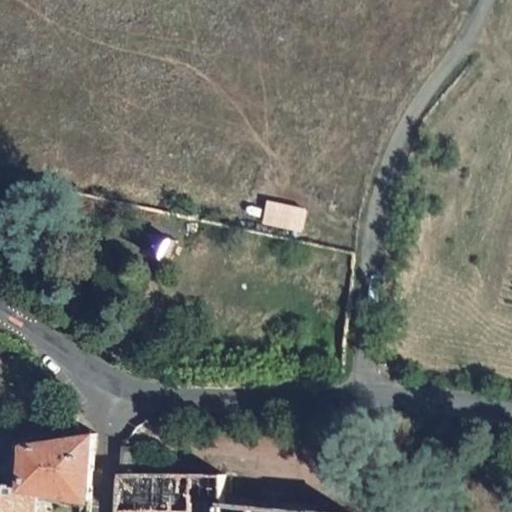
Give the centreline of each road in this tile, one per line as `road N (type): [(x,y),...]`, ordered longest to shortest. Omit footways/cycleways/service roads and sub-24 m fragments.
road 1 (unclassified): [(487,0),(396,148),(373,215),(355,398)]
road 2 (tertiary): [(355,398),(163,395),(121,386)]
road 3 (tertiary): [(511,408),(355,398)]
road 4 (tertiary): [(121,386),(0,315)]
road 5 (residential): [(112,511),(121,386)]
